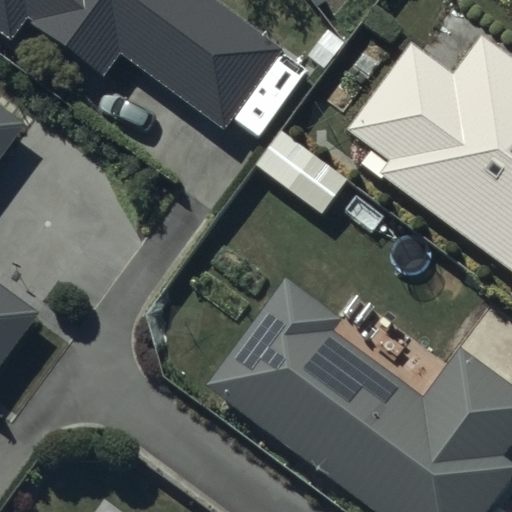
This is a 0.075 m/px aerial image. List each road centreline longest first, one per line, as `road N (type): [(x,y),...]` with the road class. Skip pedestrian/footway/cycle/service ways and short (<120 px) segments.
road 1 (residential): [(80,366),(243,151)]
road 2 (residential): [(278,511),(80,366)]
road 3 (residential): [(0,475),(80,366)]
